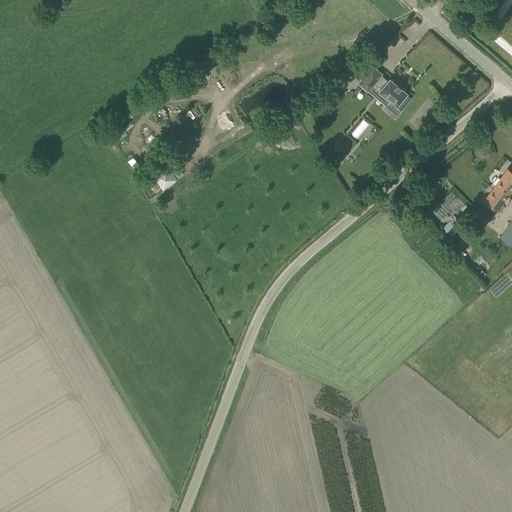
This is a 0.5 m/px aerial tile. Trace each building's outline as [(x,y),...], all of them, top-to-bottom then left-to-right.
[(372,66),(358,83),(367,90),(372,85),(390,99),(383,108),(395,118),(402,109),(401,108),(410,98),(405,94),(407,92),(400,86),(396,82),(396,83),(389,77),(387,80),(380,75),(381,73),(372,66)] [(324,108),(345,94),(339,85),(319,99),(324,108)] [(340,164),(345,157),(335,149),(330,156),(340,164)] [(483,201),(496,211),(511,189),(511,171),(507,168),(501,177),(500,178),(483,201)] [(511,220),(500,237),(511,245),(511,220)]
